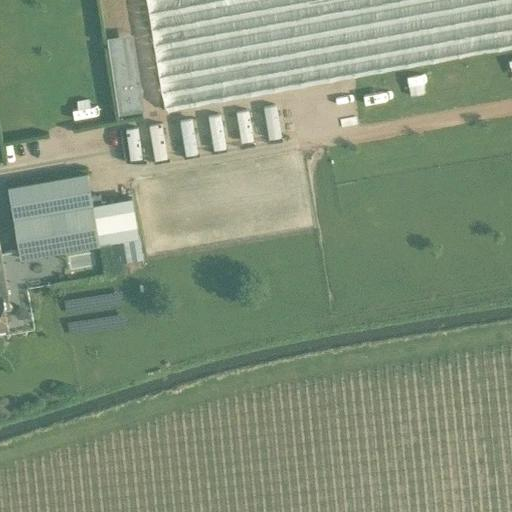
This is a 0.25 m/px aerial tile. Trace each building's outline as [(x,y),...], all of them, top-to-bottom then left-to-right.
[(117,58),(123,105),(136,104),(130,57),(117,58)] [(268,138),(281,136),(275,103),(262,105),(268,138)] [(249,108),(236,109),(240,142),(253,140),(249,108)] [(221,112),(208,114),(212,149),(225,147),(221,112)] [(185,155),(198,152),(191,117),(178,119),(185,155)] [(154,160),(167,158),(161,122),(148,124),(154,160)] [(136,126),(123,128),(130,159),(143,157),(136,126)] [(13,217),(20,258),(99,244),(105,274),(123,271),(122,267),(118,243),(108,245),(108,241),(125,239),(129,261),(142,258),(132,197),(92,203),(87,172),(8,185),(13,217)] [(0,329),(6,329),(8,329),(3,301),(9,301),(0,248),(0,329)]
